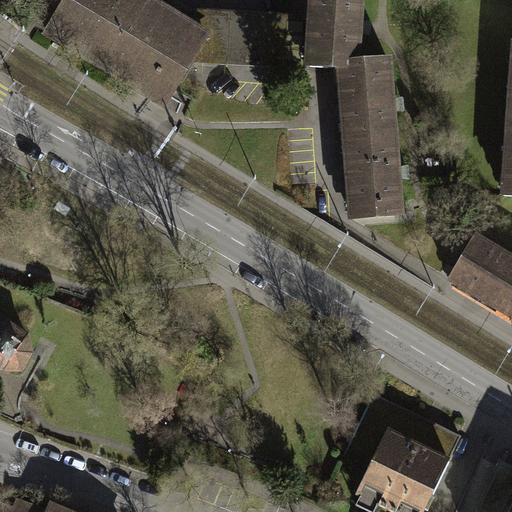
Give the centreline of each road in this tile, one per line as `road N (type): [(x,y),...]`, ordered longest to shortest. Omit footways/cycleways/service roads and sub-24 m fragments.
road 1 (tertiary): [(0,104),(511,409)]
road 2 (residential): [(176,511),(0,450)]
